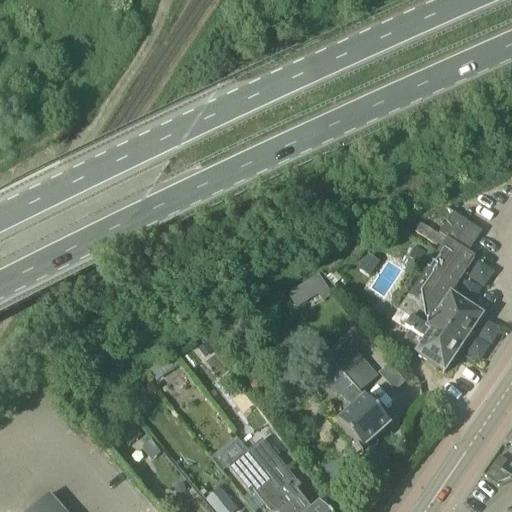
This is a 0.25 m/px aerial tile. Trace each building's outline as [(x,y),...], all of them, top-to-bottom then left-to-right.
[(445,226),(440,234),(439,235),(446,239),(420,278),(398,312),(393,320),(400,326),(406,317),(411,321),(428,331),(427,332),(459,352),(482,318),(450,297),(475,258),(468,254),(481,234),(482,234),(453,214),(445,226)] [(419,266),(426,256),(415,248),(408,259),(419,266)] [(479,305),(492,268),(474,261),(460,298),(479,305)] [(320,275),(287,293),(299,314),(332,296),(320,275)] [(444,375),(459,352),(427,332),(428,331),(411,321),(406,317),(400,326),(405,329),(404,330),(409,334),(401,346),(416,356),(444,375)] [(389,429),(364,401),(370,396),(363,388),(375,378),(362,362),(363,361),(347,344),(342,350),(328,362),(342,378),(331,387),(348,406),(344,409),(348,414),(336,424),(362,453),(367,449),(369,451),(373,452),(377,449),(377,444),(375,441),(389,429)] [(134,427),(120,438),(127,447),(141,437),(134,427)] [(313,511),(312,511),(300,497),(296,491),(300,488),(263,442),(248,453),(290,506),(294,511),(323,511),(319,507),(313,511)] [(294,511),(290,506),(248,453),(229,468),(250,494),(254,492),(270,511),(294,511)] [(497,484),(511,478),(493,465),(486,476),(497,484)] [(182,484),(173,488),(174,491),(176,495),(185,491),(182,484)] [(214,511),(234,511),(236,511),(219,491),(207,501),(214,511)] [(65,511),(50,495),(30,511),(65,511)]
